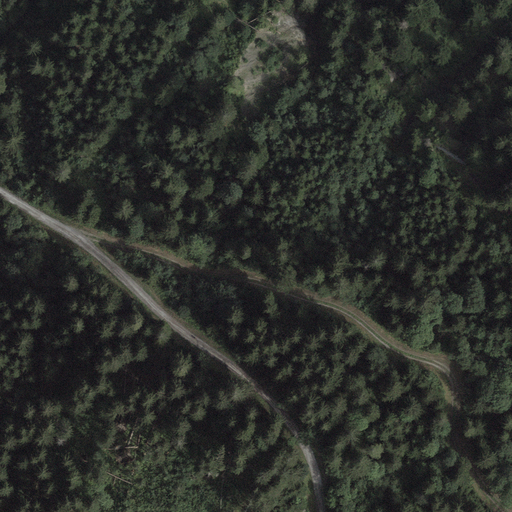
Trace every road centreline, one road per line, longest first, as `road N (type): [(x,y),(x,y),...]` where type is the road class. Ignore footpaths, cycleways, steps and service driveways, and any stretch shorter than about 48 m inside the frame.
road 1 (track): [(505,511),(469,468),(454,422),(453,376),(444,368),(386,343),(339,309),(196,275),(71,233)]
road 2 (track): [(0,192),(71,233),(202,349),(243,370),(300,431),(319,511)]
